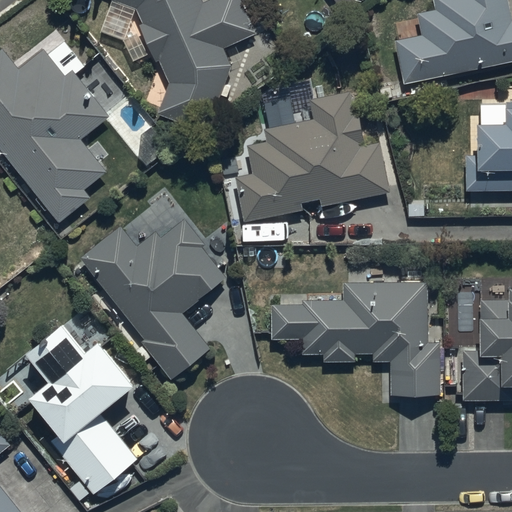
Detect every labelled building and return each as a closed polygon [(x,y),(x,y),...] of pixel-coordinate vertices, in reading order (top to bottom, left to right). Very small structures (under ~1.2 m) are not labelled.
[(232,59),(222,39),(254,26),(243,0),(109,0),(100,28),(124,37),(132,55),(151,46),(155,54),(159,52),(169,75),(158,106),(188,117),(198,92),(215,101),(221,89),(227,92),(232,81),(223,77),(232,59)] [(393,32),(403,76),(511,52),(511,11),(509,12),(506,0),(432,0),(432,3),(415,5),(418,28),(393,32)] [(1,40),(0,41),(0,141),(58,215),(90,189),(83,181),(105,163),(79,131),(107,109),(72,64),(66,69),(44,42),(18,62),(1,40)] [(243,213),(388,184),(378,135),(363,138),(357,108),(354,109),(349,84),(310,92),(314,113),(265,122),(267,133),(247,138),(253,166),(234,169),(243,213)] [(464,147),(464,182),(511,182),(511,91),(502,91),(502,107),(474,106),(474,147),(464,147)] [(120,218),(81,251),(145,332),(141,334),(170,371),(209,340),(182,305),(226,270),(202,239),(204,237),(183,210),(159,230),(153,222),(135,237),(120,218)] [(424,275),(340,275),(340,293),(303,293),(303,297),(272,297),(272,332),(302,332),(302,346),(322,346),(322,354),(355,354),(355,346),(370,346),(370,354),(388,354),(388,385),(438,385),(438,335),(424,335),(424,275)] [(504,292),(479,292),(479,302),(476,302),(476,339),(479,339),(479,343),(461,343),(461,392),(510,392),(510,370),(511,370),(511,280),(504,281),(504,292)] [(96,398),(133,368),(98,326),(85,336),(61,306),(25,335),(50,366),(31,381),(62,420),(49,431),(92,484),(137,448),(96,398)] [(0,511),(26,511),(0,479),(0,443),(11,435),(0,421),(0,511)]
